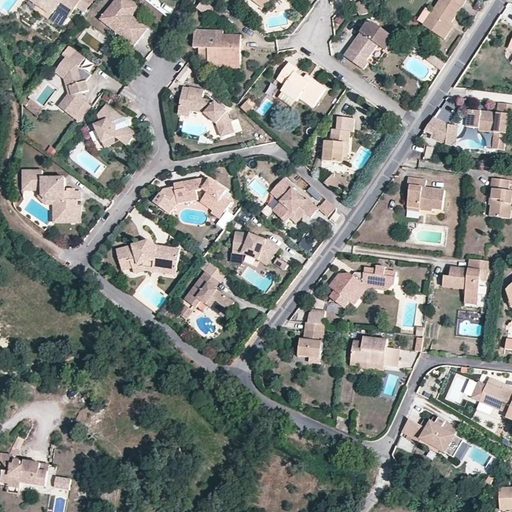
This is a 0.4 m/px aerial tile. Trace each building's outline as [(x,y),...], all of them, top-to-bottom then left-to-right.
[(33,0),(53,13),(57,7),(71,16),(80,0),(33,0)] [(128,34),(138,41),(150,26),(137,16),(135,19),(132,17),(134,14),(140,5),(133,0),(115,0),(104,15),(112,22),(109,28),(123,38),(128,34)] [(443,35),(450,24),(466,2),(463,0),(440,0),(425,23),(443,35)] [(64,25),(71,16),(57,7),(51,16),(64,25)] [(112,22),(104,15),(100,20),(109,28),(112,22)] [(337,15),(333,22),(340,26),(344,19),(337,15)] [(387,51),(394,40),(369,22),(346,54),(365,68),(371,60),(368,58),(379,44),(387,51)] [(454,27),(450,24),(443,35),(447,37),(454,27)] [(212,61),(245,61),(245,34),(225,34),(225,29),(198,28),(197,47),(203,47),(203,56),(211,56),(212,61)] [(134,47),(138,41),(128,34),(123,38),(134,47)] [(74,102),(68,109),(83,121),(95,105),(87,100),(85,92),(91,90),(89,80),(93,74),(79,67),(86,57),(70,46),(63,54),(67,57),(56,71),(66,79),(69,86),(74,85),(76,93),(71,100),(74,102)] [(437,64),(441,58),(435,54),(431,59),(437,64)] [(445,69),(449,63),(441,58),(437,64),(445,69)] [(326,88),(313,79),(310,83),(303,78),(294,72),(297,67),(289,61),(277,78),(285,84),(276,95),(292,107),(300,96),(313,105),(326,88)] [(185,81),(195,70),(189,65),(179,76),(185,81)] [(310,83),(313,79),(306,74),(303,78),(310,83)] [(207,88),(194,84),(193,86),(188,84),(183,103),(195,106),(193,110),(208,114),(217,121),(220,134),(235,130),(230,110),(219,100),(205,96),(207,88)] [(62,105),(68,109),(74,102),(71,100),(76,93),(74,85),(69,86),(70,94),(62,105)] [(240,107),(248,115),(257,105),(249,98),(240,107)] [(511,117),(511,103),(498,102),(496,114),(469,110),(467,125),(473,126),(480,127),(479,132),(494,134),(492,149),(506,151),(511,117)] [(195,106),(183,103),(180,111),(192,114),(193,110),(195,106)] [(128,144),(136,131),(127,125),(115,129),(119,124),(114,122),(125,116),(110,104),(100,117),(101,119),(100,123),(99,123),(97,125),(104,141),(115,135),(128,144)] [(36,105),(32,110),(39,115),(43,109),(36,105)] [(436,117),(427,131),(434,134),(432,138),(447,146),(450,124),(436,117)] [(326,162),(345,163),(346,143),(350,144),(350,135),(350,131),(354,131),(355,119),(338,118),(337,130),(333,130),(332,135),(332,143),(327,143),(326,162)] [(450,124),(447,146),(455,147),(458,125),(450,124)] [(82,220),(83,208),(76,208),(76,203),(79,202),(79,198),(82,198),(82,189),(78,188),(78,185),(72,185),(72,188),(69,188),(69,174),(47,173),(47,167),(27,167),(27,180),(36,180),(35,186),(47,186),(51,186),(57,191),(56,197),(58,197),(58,203),(56,202),(56,219),(82,220)] [(218,203),(226,209),(234,198),(226,192),(230,187),(214,176),(209,177),(209,173),(178,179),(179,185),(181,198),(201,196),(200,187),(205,186),(209,189),(204,196),(205,198),(217,205),(218,203)] [(328,183),(339,194),(346,186),(335,176),(328,183)] [(427,205),(426,209),(426,213),(434,213),(434,210),(445,210),(447,190),(430,189),(430,179),(411,176),(410,186),(415,186),(413,208),(419,209),(420,204),(427,205)] [(492,176),(490,188),(495,188),(494,204),(493,214),(511,215),(511,189),(509,189),(510,177),(492,176)] [(284,179),(273,190),(285,200),(287,206),(278,216),(288,223),(290,219),(297,225),(307,215),(311,218),(319,209),(308,200),(306,201),(294,191),(296,188),(284,179)] [(164,187),(162,193),(178,205),(181,198),(179,185),(164,187)] [(51,197),(56,197),(57,191),(51,186),(47,186),(47,194),(51,197)] [(285,200),(273,190),(271,193),(282,203),(285,200)] [(178,205),(162,193),(155,202),(171,213),(178,205)] [(285,200),(282,203),(274,212),(278,216),(287,206),(285,200)] [(331,204),(327,200),(319,209),(324,213),(331,204)] [(221,216),(226,209),(218,203),(217,205),(213,210),(221,216)] [(331,204),(324,213),(329,217),(337,208),(331,204)] [(265,254),(273,258),(280,247),(266,239),(266,241),(259,238),(257,241),(253,240),(255,236),(249,233),(235,232),(233,252),(246,254),(261,261),(265,254)] [(158,244),(155,241),(144,245),(143,240),(119,248),(124,267),(132,264),(144,261),(145,263),(154,264),(155,260),(177,264),(180,247),(158,244)] [(269,265),(273,258),(265,254),(261,261),(269,265)] [(274,263),(284,271),(288,265),(278,258),(274,263)] [(486,281),(489,261),(472,259),(471,266),(459,265),(458,276),(449,275),(448,288),(463,289),(464,283),(469,284),(469,290),(468,298),(479,300),(481,281),(486,281)] [(176,271),(177,264),(155,260),(154,264),(145,263),(144,261),(132,264),(135,271),(148,268),(176,271)] [(205,270),(207,271),(219,280),(221,282),(227,273),(211,261),(205,270)] [(382,280),(402,282),(404,269),(392,267),(392,263),(381,262),(381,266),(368,264),(368,271),(360,270),(357,275),(352,271),(349,278),(342,273),(333,285),(340,290),(336,296),(350,306),(354,301),(361,304),(366,297),(363,295),(372,283),(376,285),(382,285),(382,280)] [(210,303),(226,315),(236,303),(218,289),(215,293),(211,290),(214,286),(219,280),(207,271),(185,299),(196,308),(201,302),(207,306),(210,303)] [(366,297),(376,285),(372,283),(363,295),(366,297)] [(223,319),(226,315),(210,303),(207,306),(223,319)] [(184,316),(190,308),(186,305),(180,314),(184,316)] [(327,321),(329,308),(316,306),(312,311),(311,319),(324,321),(327,321)] [(194,311),(190,308),(184,316),(188,319),(194,311)] [(324,329),(324,321),(311,319),(309,319),(307,335),(304,335),(302,352),(313,353),(323,354),(325,337),(315,336),(316,328),(324,329)] [(324,321),(324,329),(316,328),(315,336),(325,337),(327,321),(324,321)] [(387,361),(387,367),(398,368),(401,347),(390,345),(390,337),(363,334),(362,339),(354,339),(351,363),(363,364),(364,358),(387,361)] [(417,338),(414,349),(420,351),(423,339),(417,338)] [(363,364),(387,367),(387,361),(364,358),(363,364)] [(386,372),(387,367),(363,364),(351,363),(350,368),(386,372)] [(507,384),(511,385),(511,383),(492,376),(490,381),(506,387),(507,384)] [(506,387),(490,381),(489,385),(480,382),(474,399),(511,414),(509,417),(511,418),(511,385),(507,384),(506,387)] [(463,430),(437,415),(432,424),(429,429),(422,425),(416,421),(407,436),(430,450),(433,446),(441,451),(454,459),(464,441),(458,437),(463,430)] [(407,436),(416,421),(411,418),(402,434),(407,436)] [(429,429),(432,424),(425,420),(422,425),(429,429)] [(18,453),(24,440),(17,436),(11,450),(18,453)] [(438,455),(441,451),(433,446),(430,450),(438,455)] [(21,486),(22,481),(22,475),(30,476),(31,482),(37,484),(39,477),(48,479),(50,464),(25,461),(24,466),(21,466),(21,462),(15,461),(15,465),(11,464),(14,455),(0,452),(0,460),(1,460),(7,465),(10,466),(10,469),(3,469),(1,480),(10,481),(9,485),(21,486)] [(489,472),(494,475),(503,461),(497,458),(489,472)] [(483,481),(489,483),(494,475),(489,472),(483,481)] [(71,480),(57,477),(55,489),(70,491),(71,480)] [(511,486),(499,487),(499,507),(511,506),(511,486)]
